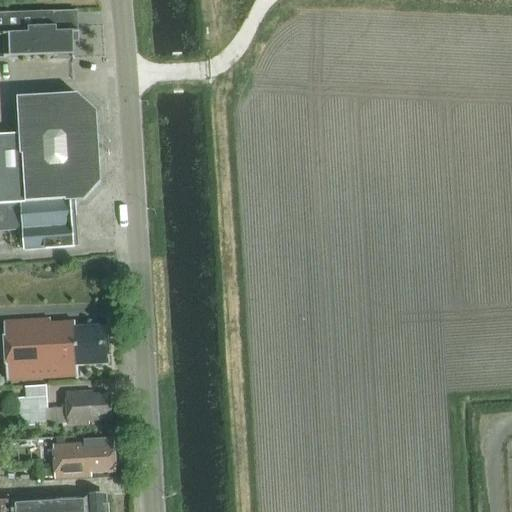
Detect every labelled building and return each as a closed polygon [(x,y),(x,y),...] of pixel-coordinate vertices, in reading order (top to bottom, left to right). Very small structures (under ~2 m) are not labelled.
[(54,13),(0,15),(0,37),(11,37),(11,58),(4,58),(4,59),(73,57),(73,60),(75,60),(74,28),(54,29),(54,13)] [(0,233),(23,232),(24,252),(74,250),(74,248),(74,245),(78,243),(77,235),(73,233),(72,202),(84,201),(100,184),(96,114),(78,98),(20,102),(22,136),(0,137),(0,233)] [(50,320),(5,323),(8,382),(78,378),(77,367),(109,366),(107,327),(76,329),(75,323),(51,325),(50,320)] [(49,426),(47,398),(47,388),(24,389),(25,399),(15,400),(17,428),(27,428),(49,426)] [(94,396),(93,393),(67,394),(68,428),(89,427),(89,422),(112,421),(111,396),(94,396)] [(56,481),(92,478),(92,475),(115,473),(113,440),(83,441),(83,445),(53,447),(56,481)] [(41,479),(54,479),(54,470),(41,471),(41,479)] [(0,511),(106,511),(107,508),(106,508),(105,496),(12,501),(12,503),(0,503),(0,511)]
